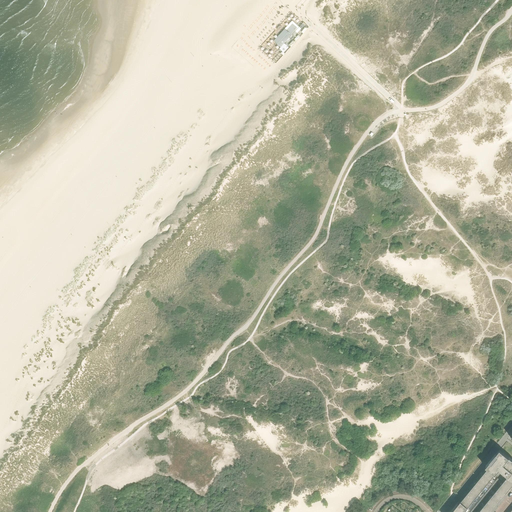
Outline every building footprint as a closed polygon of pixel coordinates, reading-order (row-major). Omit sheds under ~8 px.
[(299,28),(292,20),(273,40),(281,48),(299,28)] [(456,503),(448,511),(464,511),(465,510),(468,507),(469,506),(473,501),(476,497),(480,492),(484,488),(487,483),(491,479),(495,474),(499,469),(508,476),(507,478),(502,483),(510,489),(511,486),(511,459),(508,456),(500,450),(500,449),(485,467),(482,471),(478,476),(474,480),(471,485),(467,489),(463,494),(460,498),(456,503)] [(510,489),(502,483),(499,488),(506,494),(510,489)] [(506,494),(499,488),(495,492),(502,498),(506,494)] [(502,498),(495,492),(491,497),(499,503),(502,498)] [(499,503),(491,497),(488,501),(495,507),(499,503)] [(495,507),(488,501),(484,506),(491,511),(495,507)]
